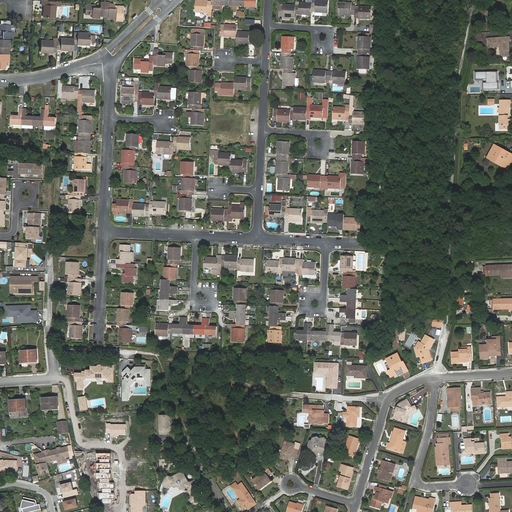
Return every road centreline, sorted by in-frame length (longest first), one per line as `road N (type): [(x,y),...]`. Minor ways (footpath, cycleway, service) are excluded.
road 1 (residential): [(55,374),(65,378),(80,441),(118,445),(119,511)]
road 2 (residential): [(436,377),(388,399),(356,504)]
road 3 (residential): [(468,484),(425,488),(415,481),(436,377)]
road 4 (track): [(0,143),(40,149),(56,161),(53,252)]
road 5 (residential): [(55,374),(53,252)]
